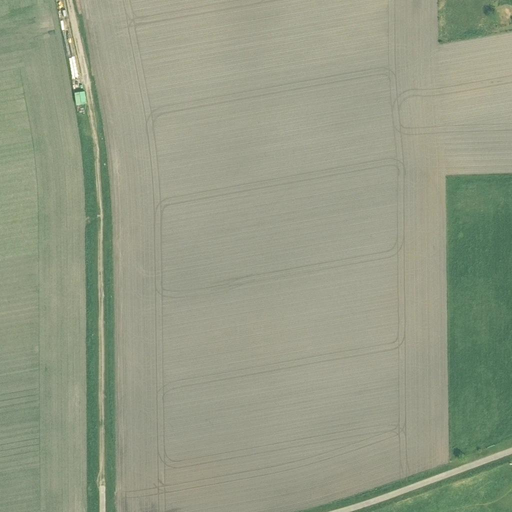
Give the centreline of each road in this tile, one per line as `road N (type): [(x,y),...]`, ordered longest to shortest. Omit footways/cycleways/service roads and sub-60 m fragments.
road 1 (track): [(69,0),(98,209),(102,511)]
road 2 (unclassified): [(511,450),(336,511)]
